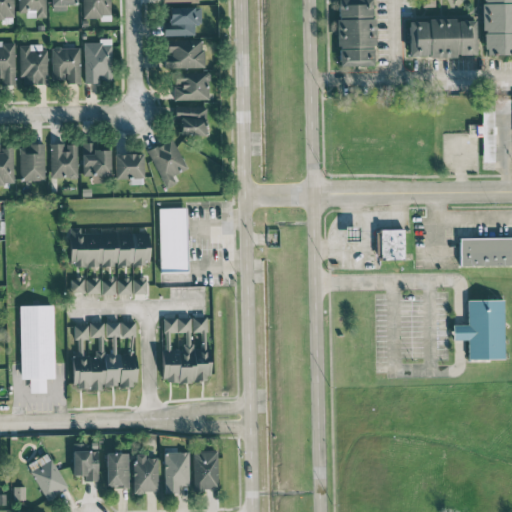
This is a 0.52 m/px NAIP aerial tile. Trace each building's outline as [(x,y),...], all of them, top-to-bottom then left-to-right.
[(0,0),(0,18),(13,18),(12,0),(0,0)] [(44,0),(17,0),(18,16),(45,16),(44,0)] [(67,10),(67,3),(76,3),(76,0),(51,0),(51,11),(67,10)] [(110,18),(109,0),(81,0),(82,18),(110,18)] [(372,0),(337,0),(338,19),(335,19),(335,46),(338,46),(338,66),(373,65),(372,0)] [(511,54),(511,0),(483,0),(484,3),(482,3),(482,54),(511,54)] [(200,23),(200,7),(168,6),(168,21),(163,21),(163,35),(193,35),(194,23),(200,23)] [(408,20),(408,57),(476,55),(475,19),(408,20)] [(164,68),(203,67),(202,39),(166,40),(166,53),(164,53),(164,68)] [(84,83),(100,83),(100,78),(111,78),(111,40),(83,40),(84,83)] [(0,75),(3,76),(2,85),(14,85),(15,42),(0,42),(0,75)] [(46,45),(19,46),(19,77),(23,77),(23,85),(47,84),(46,45)] [(80,81),(79,46),(51,47),(52,82),(80,81)] [(208,100),(209,72),(173,72),(172,84),(173,84),(173,99),(208,100)] [(481,134),(482,161),(494,161),(493,100),(482,100),(482,125),(474,125),(474,134),(481,134)] [(179,134),(204,134),(205,107),(175,106),(175,122),(180,122),(179,134)] [(186,167),(171,138),(147,150),(166,188),(176,182),(172,175),(186,167)] [(109,149),(93,150),(93,142),(81,142),(82,176),(92,175),(92,182),(102,182),(102,174),(110,174),(109,149)] [(43,143),(28,143),(28,147),(19,147),(19,180),(44,180),(43,143)] [(77,177),(76,143),(49,144),(50,178),(77,177)] [(0,184),(13,184),(12,147),(0,147),(0,184)] [(143,183),(142,153),(113,154),(114,178),(131,178),(131,184),(143,183)] [(186,207),(158,208),(159,272),(187,271),(186,207)] [(359,226),(345,226),(344,241),(358,241),(359,226)] [(70,266),(149,265),(148,232),(80,233),(80,227),(69,227),(70,266)] [(404,259),(403,229),(376,229),(376,259),(404,259)] [(511,237),(459,238),(459,266),(511,264),(511,237)] [(99,292),(99,277),(69,278),(69,293),(99,292)] [(116,294),(130,293),(130,277),(116,278),(116,294)] [(146,294),(146,277),(132,277),(132,293),(146,294)] [(101,278),(101,294),(114,294),(114,278),(101,278)] [(504,358),(503,299),(467,300),(467,324),(452,324),(452,340),(467,339),(467,359),(504,358)] [(52,305),(19,305),(20,378),(29,378),(29,392),(45,392),(45,378),(53,378),(52,305)] [(161,317),(163,382),(208,381),(208,347),(206,347),(205,316),(161,317)] [(134,321),(104,321),(104,336),(135,336),(134,321)] [(103,354),(103,322),(89,322),(89,337),(96,337),(96,356),(82,356),(82,339),(87,339),(87,325),(67,325),(66,362),(71,362),(71,388),(101,388),(101,385),(118,386),(118,387),(135,387),(135,354),(103,354)] [(192,450),(192,490),(217,490),(217,450),(192,450)] [(187,451),(163,452),(164,493),(177,493),(177,484),(188,484),(187,451)] [(67,487),(46,452),(26,465),(47,500),(67,487)] [(105,486),(127,486),(128,453),(105,452),(105,486)] [(156,457),(144,458),(144,453),(133,453),(134,492),(157,491),(156,457)]
